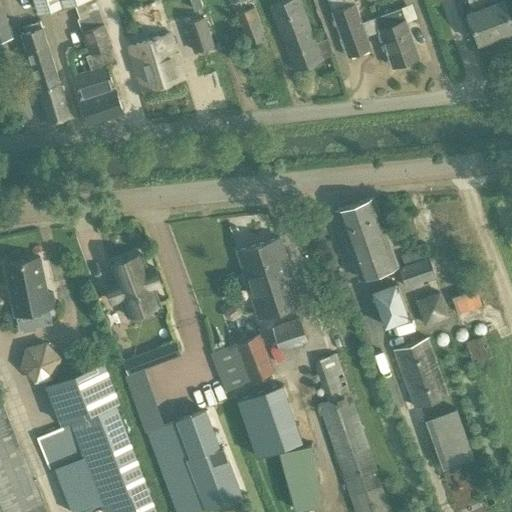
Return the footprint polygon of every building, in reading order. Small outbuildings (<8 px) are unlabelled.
[(0,0),(0,40),(12,37),(0,0)] [(36,0),(39,10),(71,0),(36,0)] [(91,0),(73,6),(83,33),(104,25),(94,0),(91,0)] [(312,0),(303,0),(290,5),(297,22),(311,63),(333,56),(327,38),(312,0)] [(349,56),(371,49),(366,35),(379,30),(392,66),(419,56),(401,7),(361,22),(353,0),(328,0),(332,12),(333,11),(349,56)] [(479,43),(511,30),(511,18),(505,0),(500,0),(496,2),(495,0),(468,0),(473,10),(468,12),(479,43)] [(249,48),(268,41),(255,6),(236,13),(249,48)] [(194,50),(213,44),(204,17),(185,23),(194,50)] [(49,123),(70,116),(41,21),(35,23),(36,29),(21,33),(49,123)] [(297,22),(274,32),(292,80),(315,70),(311,63),(297,22)] [(102,99),(115,94),(106,67),(117,63),(104,25),(83,33),(90,55),(86,56),(91,70),(74,76),(82,99),(81,100),(82,103),(93,99),(93,97),(100,95),(102,99)] [(142,90),(184,76),(170,33),(128,46),(142,90)] [(93,99),(82,103),(89,124),(122,112),(115,94),(102,99),(100,95),(93,97),(93,99)] [(397,264),(373,197),(336,210),(360,278),(397,264)] [(259,317),(300,303),(279,237),(237,250),(259,317)] [(418,250),(402,256),(405,265),(421,259),(418,250)] [(108,265),(115,282),(107,285),(113,302),(121,299),(127,316),(159,304),(153,287),(160,284),(154,267),(147,270),(140,253),(108,265)] [(14,315),(55,306),(52,292),(47,293),(40,256),(4,263),(14,315)] [(406,287),(436,277),(429,257),(421,259),(405,265),(399,267),(406,287)] [(385,327),(410,318),(396,281),(371,290),(385,327)] [(478,287),(451,296),(457,313),(483,304),(478,287)] [(425,325),(450,315),(441,290),(415,299),(425,325)] [(227,309),(226,314),(230,319),(235,319),(241,313),(242,309),(239,304),(234,303),(227,309)] [(280,350),(308,340),(300,316),(272,326),(280,350)] [(100,328),(91,330),(94,342),(103,340),(100,328)] [(226,391),(273,372),(258,334),(211,353),(226,391)] [(492,355),(484,335),(464,342),(472,362),(492,355)] [(414,406),(447,394),(427,337),(393,349),(414,406)] [(25,347),(20,366),(33,381),(52,376),(58,357),(44,343),(25,347)] [(149,352),(124,361),(128,372),(128,374),(153,364),(149,352)] [(318,404),(349,495),(354,511),(389,511),(335,354),(313,361),(327,401),(318,404)] [(61,421),(114,401),(119,399),(104,362),(46,384),(56,408),(61,421)] [(276,389),(232,407),(254,463),(298,446),(276,389)] [(0,511),(44,511),(18,445),(0,398),(0,511)] [(156,511),(114,401),(61,421),(63,426),(37,437),(49,468),(83,454),(103,511),(156,511)] [(427,419),(445,467),(476,456),(458,407),(427,419)] [(205,408),(147,430),(175,504),(177,511),(195,511),(241,495),(236,482),(222,444),(218,445),(205,408)]
